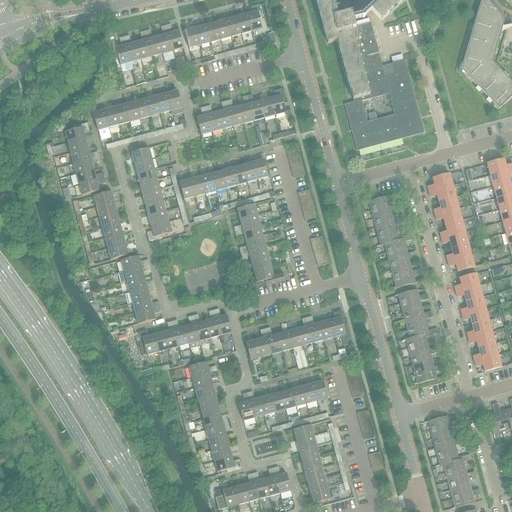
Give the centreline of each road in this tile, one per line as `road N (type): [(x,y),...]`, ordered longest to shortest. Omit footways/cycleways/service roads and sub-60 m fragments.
road 1 (primary): [(151,511),(66,363),(0,278)]
road 2 (residential): [(301,511),(287,457),(250,467),(230,389),(250,383),(231,308)]
road 3 (residential): [(469,397),(406,165)]
road 4 (residential): [(115,151),(170,313),(222,300),(231,308)]
road 5 (primary): [(0,316),(120,511)]
road 6 (residential): [(316,287),(276,143)]
road 7 (residential): [(373,507),(336,363)]
road 8 (residential): [(445,155),(414,39),(388,45)]
road 9 (residential): [(399,414),(359,275)]
road 10 (residential): [(115,151),(194,131),(182,87),(194,84)]
road 11 (residential): [(337,180),(301,55)]
